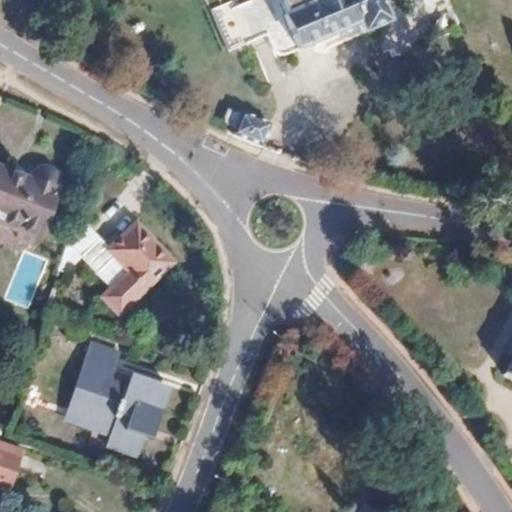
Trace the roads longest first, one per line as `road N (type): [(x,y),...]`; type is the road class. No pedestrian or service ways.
road 1 (residential): [(299,256),(495,511)]
road 2 (residential): [(0,48),(250,191)]
road 3 (residential): [(268,262),(182,511)]
road 4 (residential): [(511,229),(315,207)]
